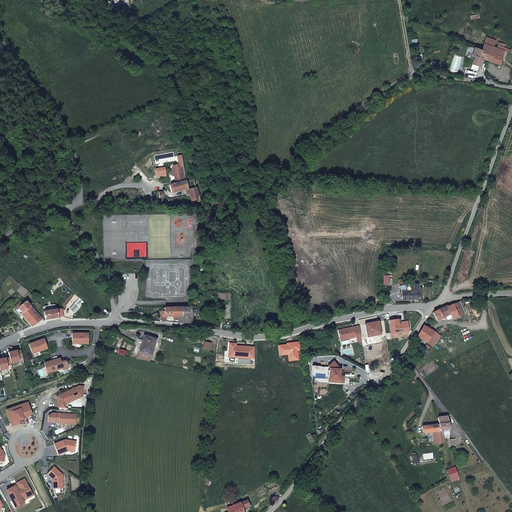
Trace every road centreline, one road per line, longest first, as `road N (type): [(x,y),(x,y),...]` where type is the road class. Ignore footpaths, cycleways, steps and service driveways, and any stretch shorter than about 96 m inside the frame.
road 1 (track): [(84,203),(248,208),(283,168),(390,85),(412,77)]
road 2 (residential): [(114,322),(244,337),(435,304)]
road 3 (unclassified): [(269,511),(435,304)]
road 4 (unclassified): [(435,304),(511,110)]
road 5 (residential): [(0,38),(58,114),(84,203)]
road 6 (residential): [(398,0),(412,77),(511,86)]
road 7 (residential): [(55,208),(95,252),(114,322)]
